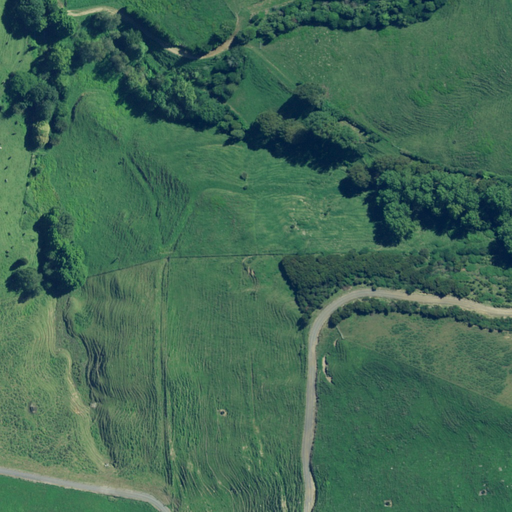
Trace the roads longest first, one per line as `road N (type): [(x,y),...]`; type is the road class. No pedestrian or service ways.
road 1 (track): [(47,0),(61,9),(116,7),(195,44),(232,44),(405,152),(511,191)]
road 2 (track): [(302,511),(321,318),(349,299),(428,298),(511,317)]
road 3 (track): [(0,468),(130,488),(169,511)]
